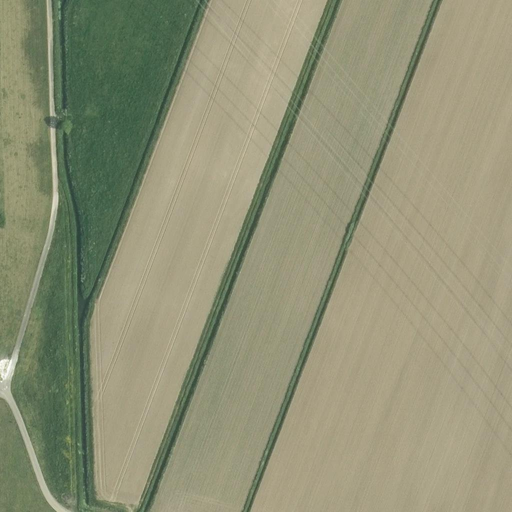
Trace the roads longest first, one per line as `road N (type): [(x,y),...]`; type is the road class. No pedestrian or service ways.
road 1 (unclassified): [(4,389),(55,203),(48,0)]
road 2 (unclassified): [(61,511),(44,491),(4,389)]
